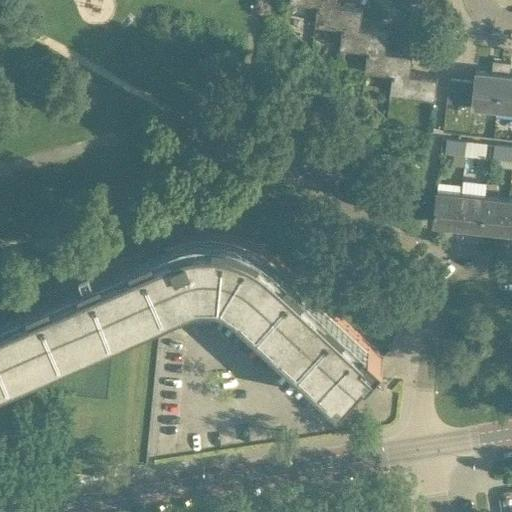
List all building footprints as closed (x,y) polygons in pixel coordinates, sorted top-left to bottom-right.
[(315,21),(342,24),(359,26),(362,6),(334,3),(318,1),(315,21)] [(340,44),(367,47),(384,49),(386,29),(359,26),(342,24),(340,44)] [(365,66),(392,70),(409,72),(409,71),(412,53),(384,49),(367,47),(365,66)] [(474,79),(471,103),(496,106),(501,60),(492,59),(491,71),(475,69),(474,79)] [(496,106),(511,108),(511,73),(509,73),(510,61),(501,60),(496,106)] [(409,72),(392,70),(390,89),(435,95),(437,74),(409,71),(409,72)] [(461,77),(449,76),(446,101),(459,102),(461,77)] [(474,79),(461,77),(459,102),(471,103),(474,79)] [(445,151),(465,153),(466,140),(447,137),(445,151)] [(466,140),(465,153),(483,155),(485,142),(466,140)] [(511,145),(493,143),(492,158),(511,159),(511,145)] [(432,221),(457,224),(460,192),(436,189),(432,221)] [(457,224),(481,226),(485,194),(460,192),(457,224)] [(481,226),(505,229),(508,197),(485,194),(481,226)] [(0,380),(172,306),(192,297),(202,295),(203,295),(207,294),(210,294),(214,295),(217,296),(221,297),(224,298),(227,299),(230,301),(233,303),(238,308),(338,400),(381,353),(276,257),(269,251),(260,245),(252,241),(243,237),(233,234),(224,232),(214,231),(204,231),(194,232),(181,235),(175,237),(167,240),(0,312),(0,380)]
